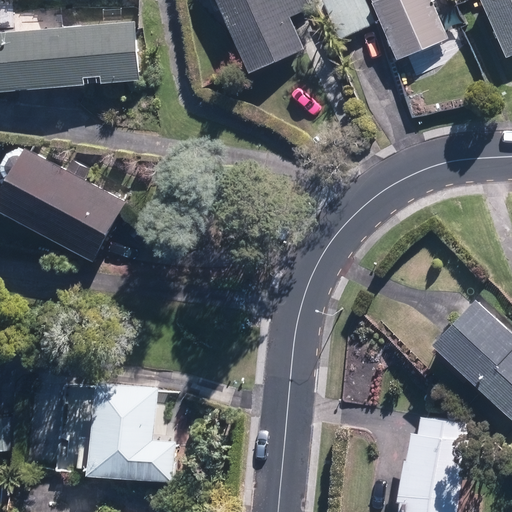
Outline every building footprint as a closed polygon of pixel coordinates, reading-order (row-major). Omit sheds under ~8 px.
[(222,0),(254,71),(308,47),(295,18),(314,9),(309,0),(222,0)] [(445,0),(326,0),(344,38),(384,20),(401,57),(454,34),(440,3),(445,0)] [(511,0),(486,0),(511,56),(511,55),(511,0)] [(140,20),(0,31),(0,72),(2,91),(145,80),(140,20)] [(0,200),(1,201),(0,202),(0,208),(100,260),(131,200),(17,141),(0,174),(0,200)] [(511,324),(479,292),(435,337),(511,414),(511,324)] [(82,436),(81,467),(93,467),(93,476),(174,480),(176,441),(156,440),(159,384),(97,381),(95,437),(82,436)] [(459,511),(466,414),(423,411),(422,428),(413,427),(411,459),(404,458),(400,511),(459,511)] [(0,417),(0,452),(17,452),(16,416),(0,417)]
